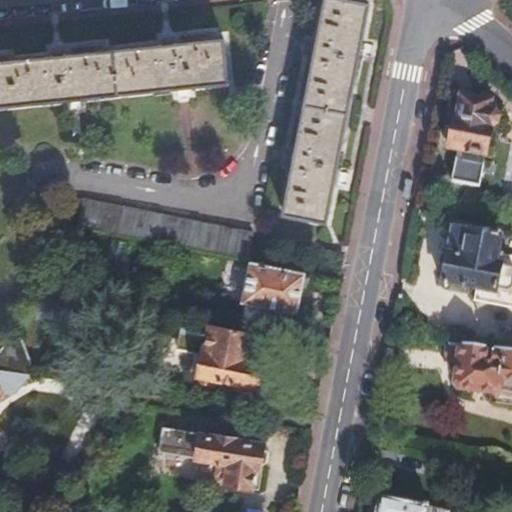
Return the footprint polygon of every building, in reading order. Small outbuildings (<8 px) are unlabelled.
[(326,5),(283,222),(324,230),(368,13),(326,5)] [(0,106),(227,86),(223,43),(0,62),(0,106)] [(448,120),(443,144),(450,146),(446,166),(454,168),(448,198),(474,203),(480,172),(484,173),(489,145),(497,146),(501,128),(493,126),(497,105),(460,97),(455,121),(448,120)] [(89,203),(83,229),(94,231),(252,263),(258,236),(89,203)] [(455,229),(444,284),(511,297),(511,271),(489,267),(492,254),(482,251),(485,235),(455,229)] [(296,316),(305,274),(255,264),(254,267),(247,303),(244,316),(274,322),(276,312),(296,316)] [(247,303),(254,267),(245,265),(237,301),(247,303)] [(53,282),(30,310),(49,326),(87,313),(92,290),(53,282)] [(189,370),(188,375),(248,386),(255,350),(249,342),(251,333),(242,332),(228,329),(228,327),(226,326),(225,328),(201,323),(200,330),(196,348),(194,347),(193,352),(187,351),(183,368),(189,370)] [(172,325),(168,347),(187,350),(187,351),(193,352),(194,347),(196,348),(200,330),(172,325)] [(13,332),(0,347),(0,368),(29,373),(30,362),(21,339),(13,332)] [(511,351),(450,343),(448,354),(453,356),(463,358),(459,378),(463,385),(496,390),(502,386),(504,376),(511,377),(511,351)] [(256,481),(262,482),(265,469),(268,470),(272,467),(274,457),(271,453),(268,452),(269,448),(240,443),(241,441),(222,438),(221,439),(168,429),(162,462),(223,474),(221,485),(232,488),(230,500),(252,503),(256,481)] [(442,511),(443,507),(381,495),(377,511),(442,511)]
